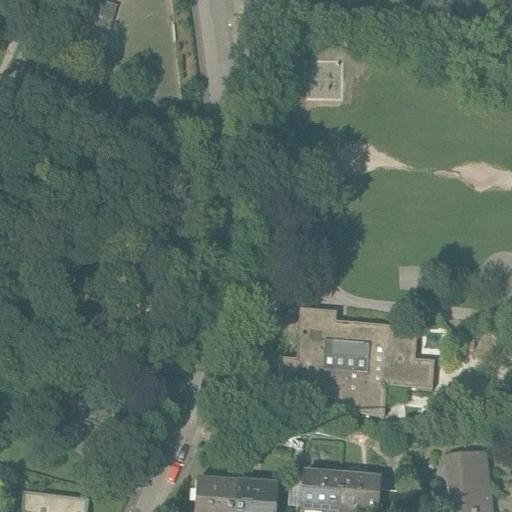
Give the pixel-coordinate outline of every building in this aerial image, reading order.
[(267,0),(243,0),(242,18),(267,19),(267,0)] [(118,12),(97,7),(93,22),(113,28),(118,12)] [(109,39),(96,35),(95,38),(80,33),(73,55),(101,64),(109,39)] [(335,318),(300,315),(296,365),(280,364),(277,398),(335,402),(334,419),(383,423),(385,391),(431,394),(433,366),(414,365),(416,333),(334,327),(335,318)] [(493,511),(486,452),(444,457),(450,511),(493,511)] [(302,511),(341,511),(344,473),(306,470),(302,511)] [(341,511),(380,511),(383,477),(344,473),(341,511)] [(236,511),(239,479),(198,476),(194,511),(236,511)] [(277,511),(280,483),(239,479),(236,511),(277,511)] [(89,511),(90,508),(23,502),(22,511),(89,511)]
